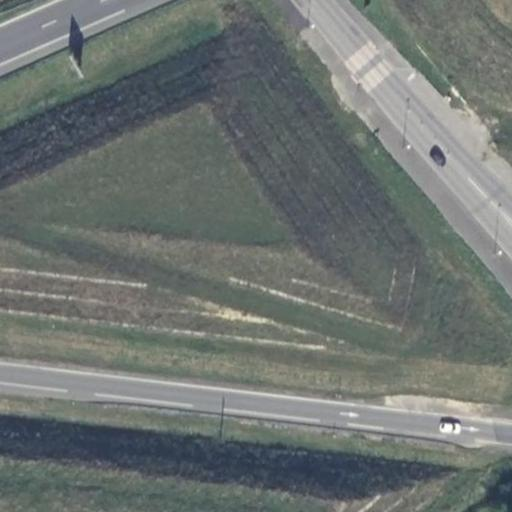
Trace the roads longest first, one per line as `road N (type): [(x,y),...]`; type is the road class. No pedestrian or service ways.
road 1 (trunk): [(0,373),(511,434)]
road 2 (secondary): [(315,0),(479,188)]
